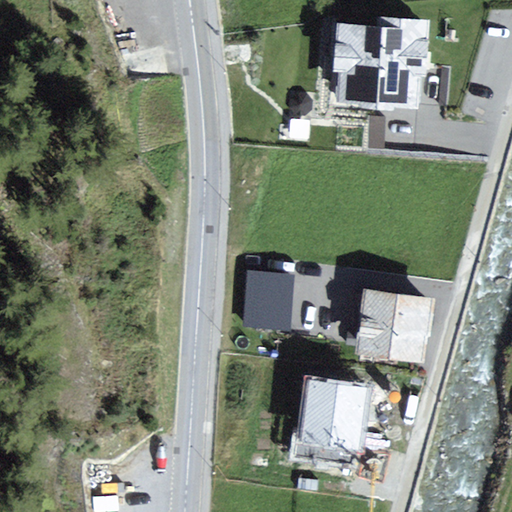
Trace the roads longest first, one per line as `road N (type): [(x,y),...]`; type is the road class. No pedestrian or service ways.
road 1 (secondary): [(189,0),(204,168),(183,511)]
road 2 (residential): [(398,511),(511,101)]
